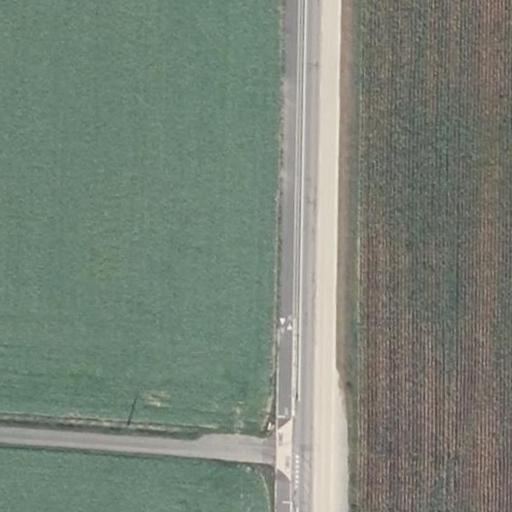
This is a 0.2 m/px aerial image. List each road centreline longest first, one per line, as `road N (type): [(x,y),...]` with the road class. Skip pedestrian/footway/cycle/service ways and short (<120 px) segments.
road 1 (secondary): [(321,0),(314,457)]
road 2 (unclassified): [(314,457),(0,434)]
